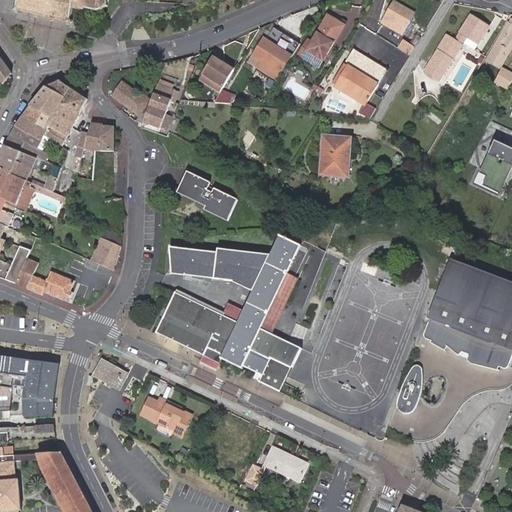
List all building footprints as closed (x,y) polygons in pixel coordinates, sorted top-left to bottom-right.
[(17,0),(16,7),(14,7),(14,9),(16,10),(15,12),(18,13),(19,10),(35,14),(35,16),(38,17),(39,15),(52,18),(51,20),(53,21),(54,18),(67,21),(66,24),(69,25),(70,22),(72,23),(73,20),(70,19),(73,8),(75,9),(77,7),(83,9),(83,10),(86,11),(86,9),(94,11),(94,13),(96,13),(97,11),(102,10),(103,12),(105,11),(104,9),(107,7),(109,7),(110,6),(109,4),(110,2),(111,1),(111,0),(17,0)] [(381,23),(394,31),(399,24),(404,28),(411,15),(394,4),(385,17),(381,23)] [(385,17),(386,15),(383,12),(378,21),(381,23),(385,17)] [(454,39),(451,38),(428,74),(438,80),(464,41),(466,38),(477,45),(488,29),(469,16),(454,39)] [(299,41),(298,43),(308,49),(323,59),(343,26),(328,17),(309,48),(299,41)] [(496,68),(511,42),(511,27),(506,23),(483,61),(496,68)] [(404,28),(399,24),(394,31),(399,35),(404,28)] [(296,45),(298,43),(299,41),(304,33),(293,26),(285,38),(296,45)] [(428,74),(451,38),(446,34),(423,70),(428,74)] [(475,48),(477,45),(466,38),(464,41),(475,48)] [(258,71),(274,80),(289,57),(289,56),(262,39),(251,57),(263,63),(258,71)] [(308,49),(298,43),(296,45),(289,56),(289,57),(313,73),(323,59),(308,49)] [(345,67),(375,86),(383,73),(349,51),(340,64),(345,67)] [(0,71),(6,78),(8,76),(13,73),(0,54),(0,71)] [(223,89),(234,72),(212,58),(202,75),(223,89)] [(326,85),(331,88),(332,87),(344,68),(339,65),(326,85)] [(362,105),(375,86),(345,67),(344,68),(332,87),(331,88),(330,91),(358,109),(355,115),(365,121),(372,111),(362,105)] [(503,88),(510,76),(497,69),(491,81),(503,88)] [(202,75),(198,81),(219,95),(223,89),(202,75)] [(47,88),(33,107),(58,122),(51,133),(48,140),(46,144),(60,150),(76,120),(88,99),(60,82),(47,88)] [(140,116),(138,120),(143,122),(144,120),(152,101),(141,93),(140,95),(125,84),(114,97),(140,116)] [(158,86),(154,95),(171,101),(174,103),(178,92),(158,86)] [(154,95),(152,101),(144,120),(161,126),(162,125),(166,113),(171,101),(154,95)] [(211,107),(223,108),(227,101),(219,95),(211,107)] [(58,122),(33,107),(24,118),(49,129),(46,134),(48,135),(50,132),(51,133),(58,122)] [(173,115),(166,113),(162,125),(168,127),(173,115)] [(24,118),(17,127),(44,138),(46,134),(49,129),(24,118)] [(74,156),(82,159),(85,149),(96,151),(94,171),(100,151),(101,151),(101,125),(93,124),(89,134),(82,132),(74,156)] [(115,127),(101,125),(101,151),(114,151),(115,127)] [(43,151),(46,144),(44,141),(43,144),(41,143),(44,138),(17,127),(12,135),(7,147),(38,159),(43,161),(47,163),(51,154),(43,151)] [(316,176),(329,178),(344,155),(345,141),(318,140),(316,176)] [(511,166),(511,148),(493,140),(473,185),(499,196),(511,166)] [(7,147),(2,158),(34,169),(39,171),(41,165),(42,165),(43,161),(38,159),(7,147)] [(114,189),(114,151),(101,151),(100,151),(94,171),(93,180),(102,181),(102,189),(114,189)] [(344,155),(329,178),(339,179),(340,162),(343,162),(344,155)] [(0,163),(0,168),(29,180),(30,178),(34,169),(2,158),(0,163)] [(50,176),(57,179),(62,168),(54,165),(50,176)] [(0,168),(0,196),(19,204),(18,207),(26,210),(35,188),(66,200),(67,196),(53,190),(48,188),(45,187),(29,180),(0,168)] [(182,194),(187,196),(200,176),(192,172),(182,194)] [(53,190),(57,179),(49,175),(45,184),(45,187),(48,188),(53,190)] [(209,211),(217,214),(231,191),(200,176),(187,196),(210,207),(209,211)] [(30,178),(29,180),(45,187),(45,184),(30,178)] [(78,181),(76,191),(90,193),(91,183),(78,181)] [(231,191),(217,214),(233,221),(244,197),(231,191)] [(0,196),(0,223),(9,227),(13,229),(17,231),(18,228),(10,225),(15,214),(4,210),(7,202),(18,207),(19,204),(0,196)] [(106,210),(122,210),(122,200),(114,200),(113,201),(106,201),(106,210)] [(9,227),(0,223),(0,239),(4,241),(7,242),(13,229),(9,227)] [(285,274),(299,243),(279,233),(269,253),(216,248),(216,252),(168,247),(170,272),(233,278),(233,279),(253,289),(243,310),(238,321),(222,314),(174,292),(154,334),(203,356),(207,347),(222,355),(220,358),(242,368),(244,366),(263,375),(260,381),(281,391),(301,350),(271,335),(259,330),(285,274)] [(101,253),(96,263),(115,271),(121,246),(102,238),(97,251),(101,253)] [(29,260),(32,253),(19,247),(11,264),(10,267),(7,273),(6,276),(4,280),(42,296),(43,293),(68,304),(72,293),(70,292),(74,282),(50,273),(46,282),(32,276),(38,263),(29,260)] [(6,265),(7,262),(0,259),(0,278),(1,279),(3,275),(6,276),(7,273),(10,267),(6,265)] [(424,438),(435,434),(441,430),(459,401),(467,392),(485,384),(495,383),(502,384),(510,382),(511,380),(511,284),(452,261),(434,310),(431,312),(430,315),(431,318),(388,428),(414,438),(424,438)] [(271,335),(297,280),(285,274),(259,330),(271,335)] [(238,321),(243,310),(234,304),(222,314),(238,321)] [(222,355),(207,347),(203,356),(200,363),(215,370),(220,358),(222,355)] [(0,374),(11,375),(13,359),(0,357),(0,399),(12,399),(14,390),(0,387),(0,374)] [(27,377),(30,362),(13,359),(11,375),(27,377)] [(101,362),(127,376),(129,374),(102,360),(101,362)] [(60,365),(30,362),(27,377),(24,400),(24,418),(55,417),(56,403),(60,365)] [(121,387),(127,376),(101,362),(93,376),(120,390),(121,387)] [(134,380),(127,376),(121,387),(128,390),(134,380)] [(135,395),(141,384),(134,380),(128,390),(135,395)] [(181,407),(159,397),(157,402),(179,412),(179,410),(181,407)] [(148,420),(158,424),(172,432),(171,433),(180,437),(191,416),(179,410),(179,412),(157,402),(157,403),(147,399),(140,414),(149,419),(148,420)] [(172,432),(158,424),(155,429),(156,432),(167,437),(170,436),(171,433),(172,432)] [(54,425),(34,427),(34,434),(55,433),(54,425)] [(9,429),(0,429),(0,444),(10,444),(9,429)] [(227,456),(242,464),(252,442),(224,429),(218,441),(224,444),(228,436),(235,439),(227,456)] [(297,480),(306,462),(271,445),(263,463),(297,480)] [(0,456),(16,456),(20,455),(40,454),(40,447),(0,449),(0,447),(0,456)] [(90,511),(61,453),(48,454),(54,467),(51,472),(71,511),(90,511)] [(0,511),(19,511),(22,511),(21,482),(17,483),(16,456),(0,456),(0,511)] [(248,480),(257,484),(263,470),(254,466),(248,480)] [(254,489),(257,484),(248,480),(245,485),(254,489)]
